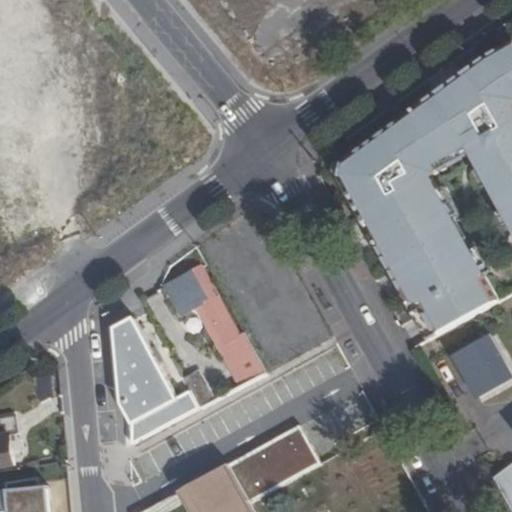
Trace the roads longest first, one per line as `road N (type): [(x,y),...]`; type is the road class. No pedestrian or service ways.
road 1 (tertiary): [(465,511),(261,148)]
road 2 (tertiary): [(466,0),(261,148)]
road 3 (tertiary): [(261,148),(69,291)]
road 4 (residential): [(69,291),(87,511)]
road 5 (residential): [(261,148),(147,0)]
